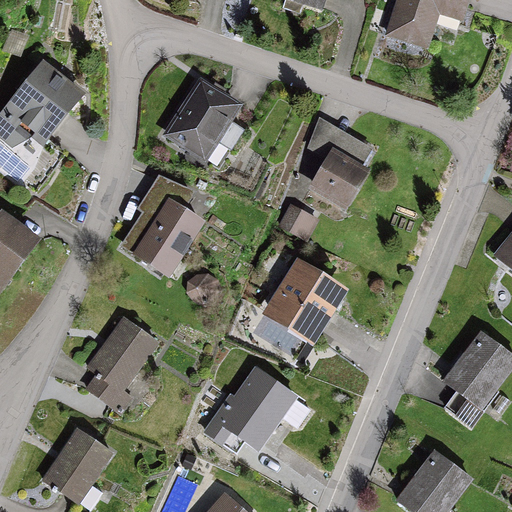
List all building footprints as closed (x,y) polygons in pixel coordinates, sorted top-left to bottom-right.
[(290,0),(321,10),(324,0),(290,0)] [(469,0),(401,0),(390,35),(428,48),(443,1),(467,9),(469,0)] [(0,135),(12,146),(28,132),(43,144),(29,160),(33,163),(20,180),(36,193),(65,155),(46,140),(81,97),(43,66),(21,94),(25,97),(10,115),(5,111),(0,117),(0,135)] [(232,151),(244,132),(229,122),(238,108),(202,85),(169,135),(197,154),(205,159),(216,141),(232,151)] [(358,170),(370,150),(321,121),(309,148),(332,162),(335,156),(358,170)] [(344,205),(363,173),(358,170),(335,156),(332,162),(316,188),(344,205)] [(136,254),(170,204),(182,211),(192,195),(166,183),(125,246),(136,254)] [(136,254),(136,255),(165,274),(168,276),(181,258),(202,225),(182,211),(170,204),(136,254)] [(316,220),(293,207),(282,228),(305,240),(316,220)] [(0,295),(0,296),(37,252),(12,231),(16,226),(7,218),(0,226),(0,295)] [(511,235),(495,256),(511,269),(511,235)] [(311,340),(341,292),(301,267),(282,297),(286,300),(275,317),(311,340)] [(214,301),(219,292),(216,281),(207,276),(197,278),(194,299),(203,304),(214,301)] [(157,344),(124,320),(89,368),(99,376),(122,392),(157,344)] [(511,363),(511,357),(484,336),(464,363),(462,361),(446,383),(459,392),(447,409),(473,428),(485,412),(479,407),(511,363)] [(295,399),(258,372),(232,407),(229,405),(207,434),(232,452),(242,439),(257,451),(282,418),(295,399)] [(122,392),(99,376),(88,390),(121,414),(132,400),(122,392)] [(311,411),(295,399),(282,418),(297,429),(311,411)] [(90,486),(112,454),(79,431),(45,481),(74,501),(87,483),(90,486)] [(415,480),(399,501),(412,511),(442,511),(468,478),(438,455),(417,482),(415,480)] [(243,511),(226,497),(213,511),(243,511)]
